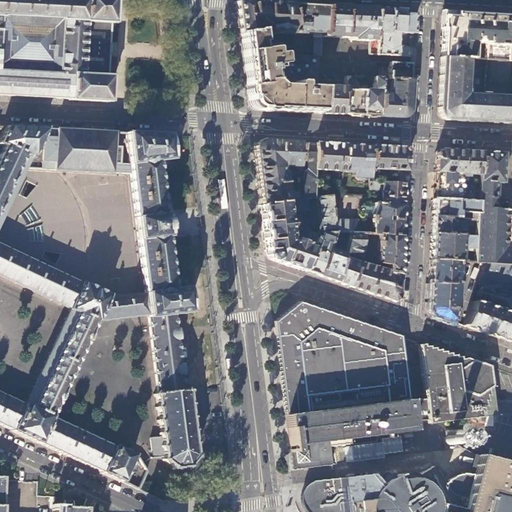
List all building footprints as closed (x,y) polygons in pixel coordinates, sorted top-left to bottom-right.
[(0,0),(0,95),(67,100),(67,101),(106,103),(108,56),(109,41),(111,0),(0,0)] [(293,34),(287,4),(235,1),(234,2),(238,34),(256,33),(256,31),(261,31),(261,33),(271,33),(271,35),(273,35),(273,33),(293,34)] [(323,6),(287,4),(293,34),(301,35),(301,33),(321,35),(323,6)] [(371,9),(323,6),(321,35),(321,37),(322,37),(349,39),(349,41),(369,42),(370,34),(371,9)] [(411,11),(371,9),(370,34),(377,35),(375,55),(410,57),(410,48),(395,46),(396,32),(411,33),(412,29),(412,15),(411,15),(411,11)] [(442,46),(441,58),(466,60),(471,60),(473,44),(475,39),(478,39),(478,44),(485,45),(485,61),(486,61),(507,62),(511,62),(511,28),(510,28),(510,16),(442,13),(441,29),(442,30),(442,46)] [(318,89),(302,89),(302,84),(294,83),(293,88),(277,87),(272,82),(269,82),(268,68),(278,67),(277,56),(270,57),(269,50),(256,52),(255,44),(257,44),(257,42),(256,33),(238,34),(246,102),(246,103),(247,105),(248,106),(249,108),(250,109),(252,110),(254,111),(255,111),(290,113),(317,114),(318,89)] [(314,38),(314,43),(313,48),(322,48),(322,39),(314,38)] [(313,48),(313,57),(321,57),(322,48),(313,48)] [(487,123),(505,123),(506,102),(508,69),(507,68),(507,62),(486,61),(485,68),(481,68),(476,71),(473,75),(472,81),(472,86),(484,87),(484,95),(478,94),(478,95),(464,95),(466,60),(441,58),(440,58),(438,90),(437,111),(438,115),(441,119),(444,121),(487,123)] [(374,78),(374,64),(333,61),(333,63),(321,62),(320,77),(344,78),(354,78),(371,79),(371,78),(374,78)] [(409,72),(410,64),(389,63),(388,79),(409,81),(409,72)] [(353,91),(354,78),(344,78),(343,87),(342,115),(351,115),(360,116),(362,92),(353,91)] [(378,79),(374,78),(371,78),(371,79),(371,92),(365,92),(365,88),(362,87),(362,92),(360,116),(369,116),(377,117),(378,79)] [(408,102),(409,81),(388,79),(378,79),(377,117),(392,117),(402,118),(403,117),(405,116),(406,115),(407,114),(407,112),(408,102)] [(318,89),(317,114),(329,114),(342,115),(343,87),(332,86),(332,84),(330,84),(330,86),(318,85),(318,89)] [(157,420),(155,420),(156,423),(157,423),(158,433),(157,433),(157,436),(159,436),(159,437),(145,439),(146,454),(150,459),(161,458),(162,459),(160,460),(162,462),(163,462),(170,467),(170,469),(173,470),(173,468),(184,467),(185,468),(187,466),(193,457),(195,458),(196,456),(194,454),(193,445),(194,444),(194,442),(193,442),(192,432),(193,432),(192,429),(191,429),(190,419),(191,419),(191,416),(189,416),(188,406),(189,406),(189,403),(188,403),(187,393),(188,393),(188,391),(186,391),(186,389),(185,390),(185,389),(182,389),(180,373),(181,373),(180,364),(179,364),(176,340),(177,340),(176,330),(174,329),(173,315),(187,313),(187,311),(188,311),(184,289),(171,290),(164,237),(166,237),(166,230),(166,226),(165,221),(163,215),(161,215),(159,196),(155,162),(168,160),(168,158),(169,158),(167,136),(123,134),(127,165),(116,164),(117,149),(111,148),(111,133),(4,127),(0,136),(0,146),(2,148),(0,152),(0,425),(10,430),(10,431),(37,444),(37,443),(100,473),(118,483),(119,482),(132,456),(113,447),(112,448),(49,418),(49,417),(48,417),(92,323),(146,316),(146,318),(147,318),(156,392),(155,392),(155,393),(153,393),(153,394),(152,395),(153,397),(154,397),(155,407),(154,407),(154,410),(156,410),(157,420)] [(297,168),(297,143),(260,141),(258,141),(256,141),(255,142),(254,143),(253,144),(253,145),(252,146),(252,148),(256,180),(259,205),(287,202),(285,191),(283,172),(280,172),(280,167),(297,168)] [(315,143),(307,143),(306,170),(302,173),(302,189),(285,191),(287,202),(307,200),(313,199),(314,170),(315,143)] [(302,143),(297,143),(297,168),(302,173),(306,170),(307,143),(302,143)] [(330,144),(315,143),(314,170),(342,172),(343,145),(330,144)] [(357,145),(343,145),(342,172),(342,173),(370,175),(370,170),(370,146),(357,145)] [(389,147),(370,146),(370,170),(394,171),(394,178),(393,183),(404,184),(405,151),(404,150),(402,148),(389,147)] [(434,164),(434,175),(460,177),(462,177),(463,151),(450,150),(439,149),(434,153),(434,164)] [(462,177),(460,177),(460,182),(464,182),(465,177),(466,177),(466,175),(477,176),(479,176),(480,152),(471,151),(463,151),(462,177)] [(489,152),(480,152),(479,176),(477,176),(477,183),(476,201),(476,219),(475,237),(474,252),(474,263),(483,263),(511,265),(511,208),(506,210),(494,209),(496,183),(502,184),(503,153),(489,152)] [(370,170),(370,175),(370,177),(394,178),(394,171),(370,170)] [(460,177),(434,175),(433,187),(432,199),(476,201),(477,183),(464,182),(460,182),(460,177)] [(403,192),(404,184),(393,183),(370,182),(369,190),(382,191),(381,198),(403,199),(403,192)] [(310,233),(297,269),(309,273),(318,276),(328,250),(334,234),(331,215),(329,197),(316,199),(320,236),(310,233)] [(403,199),(381,198),(375,198),(374,204),(403,206),(403,199)] [(476,201),(432,199),(432,209),(431,217),(457,218),(457,212),(472,213),(472,219),(476,219),(476,201)] [(297,269),(310,233),(311,231),(307,200),(287,202),(259,205),(262,232),(265,255),(269,260),(284,265),(297,269)] [(402,214),(403,206),(374,204),(374,205),(374,207),(374,212),(371,215),(371,219),(402,220),(402,214)] [(366,207),(366,218),(371,219),(371,215),(374,212),(374,207),(366,207)] [(337,214),(331,215),(334,234),(348,234),(350,234),(350,221),(338,220),(337,214)] [(457,218),(431,217),(431,226),(430,235),(456,236),(456,231),(461,231),(462,218),(457,218)] [(401,229),(402,220),(371,219),(371,222),(373,226),(372,235),(378,236),(401,236),(401,229)] [(363,235),(356,235),(350,234),(348,234),(342,255),(345,255),(349,256),(356,258),(359,259),(362,249),(363,235)] [(456,236),(430,235),(430,250),(429,260),(457,262),(459,236),(456,236)] [(400,251),(401,236),(378,236),(377,264),(387,264),(400,265),(400,251)] [(463,251),(474,252),(475,237),(470,237),(463,236),(463,251)] [(345,255),(342,255),(328,250),(318,276),(325,279),(336,283),(345,255)] [(345,255),(336,283),(343,285),(349,287),(357,263),(359,259),(356,258),(355,262),(347,260),(347,258),(349,258),(349,256),(345,255)] [(457,262),(429,260),(428,284),(427,304),(427,310),(431,315),(441,318),(452,322),(455,308),(457,262)] [(399,286),(400,265),(387,264),(386,272),(357,263),(349,287),(368,294),(393,302),(398,299),(399,286)] [(511,265),(483,263),(477,281),(502,283),(501,291),(505,291),(505,290),(511,291),(511,292),(511,291),(511,265)] [(399,336),(297,302),(272,322),(282,393),(291,471),(331,465),(329,447),(350,445),(350,439),(411,432),(409,417),(426,415),(427,425),(477,419),(497,417),(488,366),(465,359),(461,360),(460,357),(456,358),(455,355),(451,357),(450,353),(445,354),(444,351),(439,353),(438,349),(434,351),(433,348),(429,349),(428,346),(423,347),(423,344),(418,346),(424,398),(416,399),(407,399),(399,336)] [(469,328),(506,340),(511,322),(511,316),(470,302),(462,325),(469,328)] [(449,444),(453,442),(453,441),(453,440),(453,439),(453,438),(452,437),(452,436),(451,436),(450,435),(449,435),(448,435),(447,435),(446,435),(446,436),(445,436),(445,437),(444,438),(445,442),(449,444)] [(511,511),(511,463),(477,455),(467,499),(461,498),(455,496),(448,490),(444,486),(442,482),(431,468),(421,475),(415,474),(408,473),(402,473),(397,474),(387,477),(379,483),(377,481),(373,485),(369,489),(366,487),(361,494),(366,497),(364,502),(357,502),(341,511),(511,511)] [(0,511),(0,496),(1,478),(0,477),(0,511),(83,511),(84,508),(63,507),(63,506),(51,505),(51,511),(0,511)] [(336,480),(315,483),(310,486),(306,489),(303,494),(301,499),(301,504),(302,509),(304,511),(332,511),(333,511),(337,511),(341,511),(357,502),(355,478),(336,480)]
